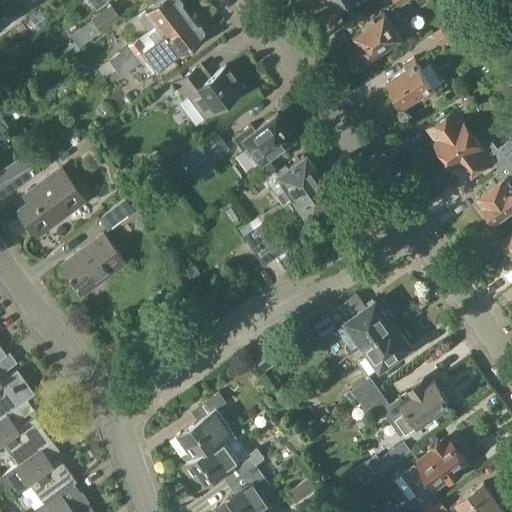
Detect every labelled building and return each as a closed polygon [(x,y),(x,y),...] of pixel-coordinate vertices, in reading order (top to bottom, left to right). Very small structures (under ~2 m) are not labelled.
[(157,0),(143,11),(144,12),(138,17),(153,37),(185,13),(175,0),(157,0)] [(70,34),(79,47),(120,17),(111,4),(80,27),(80,26),(70,34)] [(406,18),(401,17),(392,6),(353,33),(371,59),(411,32),(410,31),(411,25),(406,18)] [(466,29),(464,26),(470,23),(471,25),(478,20),(470,8),(457,17),(454,13),(432,29),(443,45),(466,29)] [(0,31),(13,21),(6,11),(0,15),(0,31)] [(147,43),(147,42),(133,53),(139,62),(141,61),(143,63),(149,58),(156,68),(159,69),(176,56),(177,54),(202,35),(185,13),(153,37),(154,38),(147,43)] [(147,42),(141,35),(118,52),(130,69),(139,62),(133,53),(147,42)] [(16,52),(23,46),(20,42),(12,47),(16,52)] [(130,69),(118,52),(109,59),(115,68),(107,75),(112,82),(121,75),(130,69)] [(407,69),(386,83),(402,106),(422,93),(425,98),(436,92),(413,58),(404,64),(407,69)] [(222,106),(230,101),(228,97),(241,87),(224,65),(205,80),(195,66),(172,83),(183,97),(190,92),(206,113),(220,103),(222,106)] [(474,96),(463,103),(468,110),(478,102),(474,96)] [(443,155),(472,134),(464,122),(465,121),(456,108),(427,129),(435,141),(434,142),(443,155)] [(240,149),(242,147),(254,164),(290,137),(273,114),(253,129),(249,123),(231,136),(240,149)] [(195,147),(182,157),(194,173),(226,149),(214,133),(197,147),(195,147)] [(481,147),(472,134),(443,155),(453,169),(454,168),(463,180),(491,159),(498,169),(494,172),(511,159),(511,138),(497,150),(491,141),(481,147)] [(67,150),(59,156),(62,161),(70,155),(67,150)] [(263,212),(250,220),(254,225),(264,219),(270,214),(283,204),(321,176),(305,153),(277,174),(277,175),(263,185),(276,204),(264,213),(263,212)] [(24,154),(1,168),(0,166),(0,182),(30,164),(24,154)] [(493,222),(511,208),(511,176),(510,174),(511,173),(511,159),(494,172),(498,177),(499,176),(502,179),(476,198),(485,211),(484,214),(487,218),(491,219),(493,222)] [(30,164),(0,182),(0,197),(35,172),(30,164)] [(31,197),(16,208),(33,231),(44,223),(46,226),(59,216),(56,212),(81,194),(60,165),(26,191),(31,197)] [(321,176),(283,204),(270,214),(278,225),(291,216),(289,212),(298,205),(308,218),(336,198),(321,176)] [(140,203),(157,190),(151,182),(134,195),(140,203)] [(133,210),(125,198),(98,218),(107,230),(133,210)] [(284,249),(264,219),(254,225),(274,256),(284,249)] [(254,225),(250,220),(239,229),(242,233),(262,264),(274,256),(254,225)] [(95,282),(125,262),(102,230),(72,251),(76,256),(61,267),(67,275),(66,276),(69,279),(71,278),(80,291),(94,281),(95,282)] [(511,232),(503,239),(511,250),(510,255),(511,258),(511,232)] [(194,263),(184,268),(189,278),(199,273),(194,263)] [(393,322),(376,299),(348,318),(338,303),(340,302),(339,301),(306,323),(309,328),(309,332),(322,335),(332,328),(338,329),(345,338),(343,344),(349,352),(363,342),(365,341),(365,342),(393,322)] [(363,342),(349,352),(363,342),(380,366),(412,344),(396,320),(393,322),(365,342),(365,341),(363,342)] [(266,345),(254,352),(265,370),(277,363),(274,358),(266,345)] [(0,415),(0,416),(5,413),(33,391),(16,368),(3,377),(0,373),(0,415)] [(361,402),(380,388),(371,375),(352,389),(361,402)] [(402,412),(394,417),(405,432),(450,400),(435,378),(425,384),(421,378),(408,387),(409,389),(389,403),(393,410),(398,407),(402,412)] [(380,388),(361,402),(369,414),(389,401),(380,388)] [(222,437),(233,430),(216,407),(225,401),(219,390),(192,408),(199,418),(177,434),(188,450),(179,456),(184,462),(183,464),(185,463),(186,464),(223,435),(222,437)] [(5,413),(0,416),(0,439),(2,438),(18,460),(46,440),(39,431),(43,428),(33,413),(19,423),(16,418),(11,421),(5,413)] [(297,449),(307,442),(295,425),(285,432),(297,449)] [(233,430),(222,437),(223,435),(186,464),(185,463),(183,464),(200,488),(222,473),(228,482),(264,456),(258,447),(249,453),(233,430)] [(279,435),(276,437),(275,442),(278,446),(283,447),(287,444),(287,439),(284,435),(279,435)] [(58,448),(50,437),(46,440),(18,460),(0,473),(0,479),(6,487),(9,485),(15,493),(31,481),(45,501),(68,484),(76,479),(58,456),(51,461),(48,456),(58,448)] [(401,473),(425,505),(438,495),(433,488),(434,486),(434,487),(446,479),(447,481),(460,471),(457,467),(467,461),(450,438),(444,442),(441,438),(430,446),(433,450),(417,461),(419,464),(417,466),(415,463),(401,473)] [(404,440),(380,458),(386,466),(410,449),(404,440)] [(264,456),(228,482),(234,490),(212,506),(215,511),(253,511),(260,508),(260,509),(269,503),(259,489),(270,483),(256,463),(265,457),(264,456)] [(480,511),(496,501),(481,482),(455,501),(462,511),(480,511)] [(348,491),(342,483),(329,493),(334,501),(348,491)] [(68,484),(45,501),(30,511),(92,511),(83,499),(80,501),(68,484)] [(443,511),(448,508),(441,498),(423,511),(443,511)] [(503,511),(496,501),(480,511),(503,511)]
